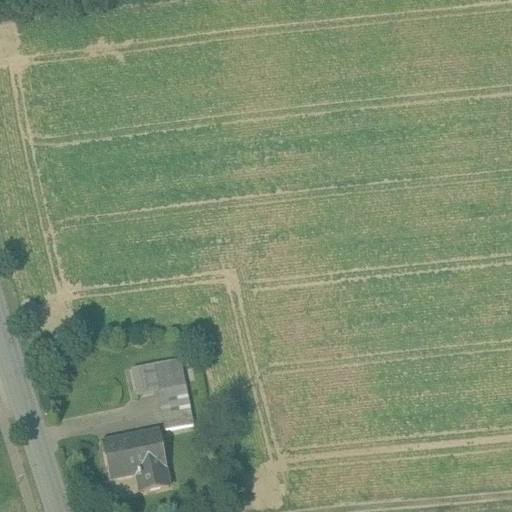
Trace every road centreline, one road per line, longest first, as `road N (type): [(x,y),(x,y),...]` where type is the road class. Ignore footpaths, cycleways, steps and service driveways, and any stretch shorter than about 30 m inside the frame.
road 1 (tertiary): [(0,314),(64,511)]
road 2 (track): [(511,495),(326,511)]
